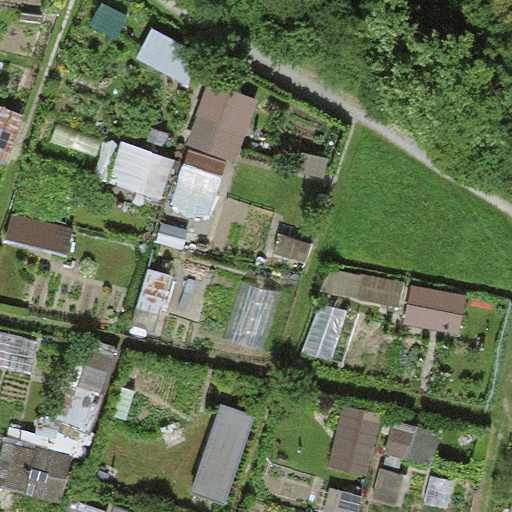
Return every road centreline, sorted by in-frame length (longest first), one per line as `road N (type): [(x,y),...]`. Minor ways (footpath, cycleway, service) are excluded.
road 1 (track): [(511,205),(175,0)]
road 2 (track): [(511,388),(488,511)]
